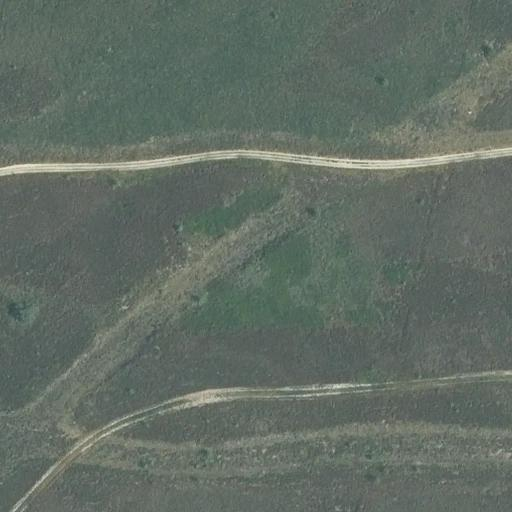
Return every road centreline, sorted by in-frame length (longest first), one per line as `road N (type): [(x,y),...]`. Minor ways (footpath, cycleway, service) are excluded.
road 1 (unknown): [(511,376),(184,397),(88,436),(16,511)]
road 2 (track): [(511,151),(362,165),(234,155),(0,173)]
